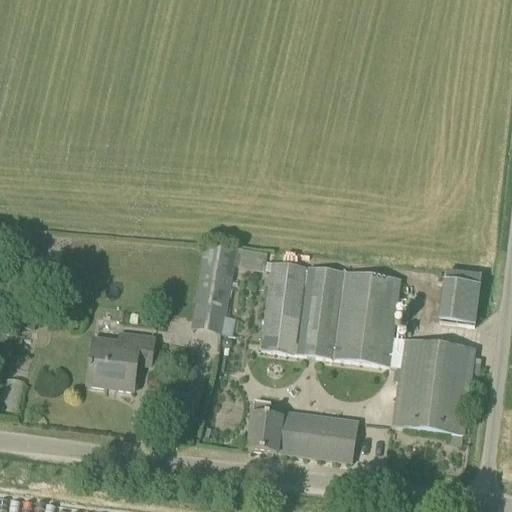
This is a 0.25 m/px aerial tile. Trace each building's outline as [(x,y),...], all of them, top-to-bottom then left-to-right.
[(204,250),(198,286),(195,309),(225,314),(234,255),(204,250)] [(272,267),(261,348),(261,355),(292,359),(304,272),(272,267)] [(399,284),(309,272),(297,360),(387,372),(391,343),(399,284)] [(476,329),(484,279),(446,273),(438,324),(476,329)] [(132,396),(133,387),(136,369),(150,370),(153,343),(119,339),(118,347),(93,343),(87,390),(132,396)] [(399,373),(392,431),(461,440),(473,353),(391,343),(387,372),(399,373)] [(282,421),(268,419),(269,408),(254,407),(252,418),(246,455),(275,459),(276,457),(351,468),(358,425),(283,416),(282,421)]
